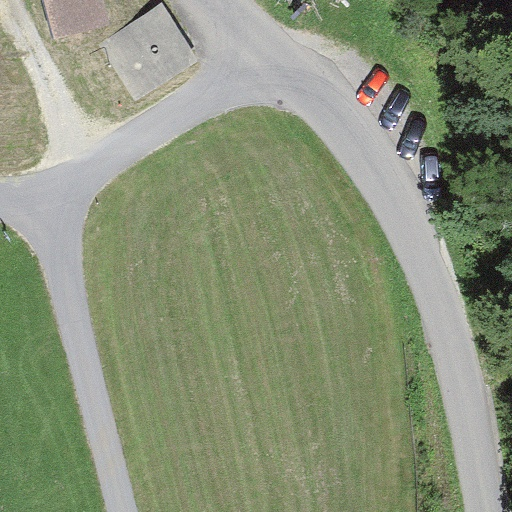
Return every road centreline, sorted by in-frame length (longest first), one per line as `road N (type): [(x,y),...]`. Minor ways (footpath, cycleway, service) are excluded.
road 1 (unclassified): [(208,0),(330,107),(404,212),(455,345),(489,511)]
road 2 (track): [(127,511),(53,194)]
road 3 (track): [(263,49),(53,194),(0,197)]
